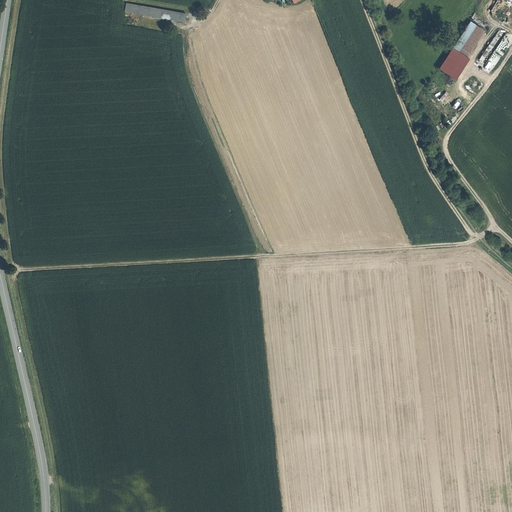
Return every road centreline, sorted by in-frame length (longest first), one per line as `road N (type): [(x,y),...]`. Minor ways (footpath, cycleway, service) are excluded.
road 1 (track): [(495,228),(469,244),(12,271)]
road 2 (track): [(0,170),(58,511)]
road 3 (track): [(511,269),(432,171),(365,0)]
road 4 (track): [(264,256),(183,61),(220,0)]
road 5 (secondary): [(0,273),(46,511)]
road 6 (track): [(511,52),(444,149),(489,221),(511,242)]
